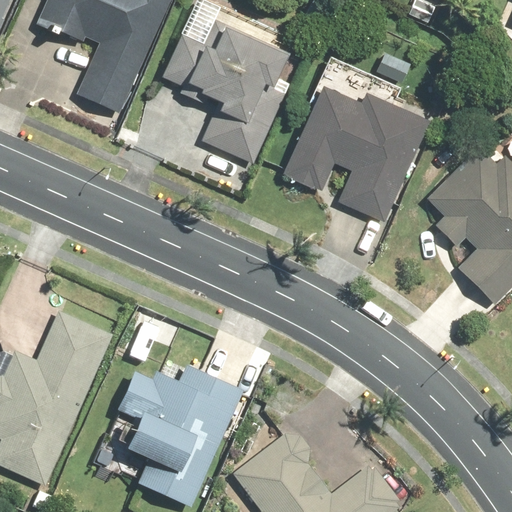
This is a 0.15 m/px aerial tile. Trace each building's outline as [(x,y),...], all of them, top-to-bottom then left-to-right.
[(43,0),(34,24),(95,48),(77,94),(124,113),(168,0),(43,0)] [(437,8),(418,0),(412,0),(406,15),(430,25),(437,8)] [(196,44),(175,35),(157,77),(218,103),(200,145),(253,167),(284,94),(270,88),(286,49),(208,15),(196,44)] [(421,124),(309,80),(270,177),(317,195),(330,162),(354,172),(344,198),(385,214),(421,124)] [(482,140),(416,202),(465,254),(450,268),(492,313),(511,294),(511,162),(499,149),(494,153),(482,140)] [(111,337),(55,312),(33,359),(11,351),(0,375),(0,467),(43,487),(111,337)] [(162,320),(146,314),(130,353),(146,360),(162,320)] [(143,379),(130,373),(111,410),(131,420),(117,448),(144,461),(135,481),(188,507),(245,391),(187,362),(178,379),(149,365),(143,379)] [(283,432),(229,473),(258,511),(257,511),(398,511),(400,511),(365,464),(328,491),(283,432)]
